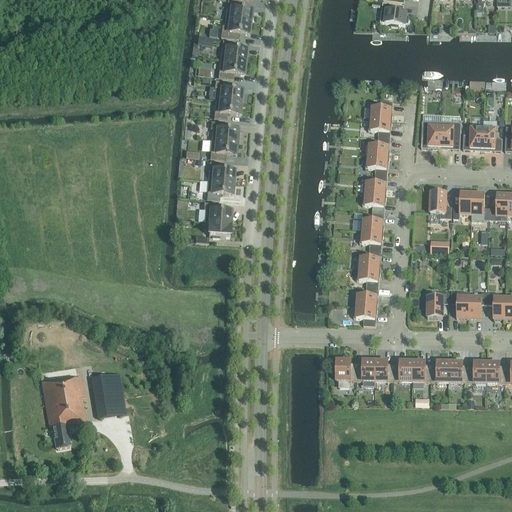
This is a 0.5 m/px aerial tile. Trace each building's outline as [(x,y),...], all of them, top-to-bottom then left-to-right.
[(228,3),(225,21),(250,25),(252,12),(240,11),(240,4),(228,3)] [(380,25),(391,26),(391,29),(398,30),(398,27),(405,28),(405,25),(408,26),(408,19),(406,18),(406,15),(400,14),(401,8),(383,5),(380,25)] [(250,25),(225,21),(225,22),(230,23),(229,29),(222,28),(220,40),(235,42),(236,35),(248,37),(250,25)] [(210,32),(209,39),(217,40),(218,33),(212,32),(210,32)] [(222,43),(220,62),(245,65),(246,52),(234,51),(235,45),(222,43)] [(245,65),(220,62),(218,81),(231,82),(231,76),(243,77),(245,65)] [(217,91),(215,102),(240,105),(242,93),(230,91),(230,85),(215,83),(214,90),(217,91)] [(240,105),(215,102),(213,121),(226,123),(227,116),(239,117),(240,105)] [(370,110),(369,122),(392,124),(392,116),(393,105),(381,104),(380,111),(370,110)] [(378,134),(378,142),(390,142),(391,131),(392,124),(369,122),(368,134),(378,134)] [(213,131),(211,143),(236,145),(237,133),(225,132),(226,125),(211,124),(210,131),(213,131)] [(421,151),(440,152),(441,125),(422,124),(421,151)] [(441,125),(440,152),(460,152),(461,126),(441,125)] [(463,153),(482,153),(483,129),(471,129),(471,138),(468,138),(464,138),(463,153)] [(483,129),(482,153),(502,154),(502,141),(495,141),(496,130),(483,129)] [(367,148),(366,159),(389,161),(390,154),(389,154),(390,142),(378,142),(377,148),(367,148)] [(236,145),(211,143),(210,162),(222,163),(223,156),(235,158),(236,145)] [(375,172),(375,179),(387,180),(388,168),(389,161),(366,159),(365,171),(375,172)] [(209,164),(208,183),(233,185),(234,173),(222,172),(222,165),(209,164)] [(364,185),(363,197),(386,199),(387,191),(386,191),(387,180),(375,179),(374,186),(364,185)] [(233,185),(208,183),(206,202),(219,203),(220,197),(232,198),(233,185)] [(431,195),(430,216),(440,216),(440,221),(451,222),(452,210),(445,209),(446,195),(431,195)] [(459,217),(472,218),(472,196),(460,196),(459,210),(453,210),(453,222),(459,222),(459,217)] [(485,197),(472,196),(472,218),(484,218),(483,223),(490,223),(490,211),(484,211),(485,197)] [(386,199),(363,197),(362,208),(373,209),(372,216),(384,217),(385,206),(386,206),(386,199)] [(496,211),(490,211),(490,223),(496,223),(496,219),(508,219),(509,198),(496,197),(496,211)] [(206,212),(205,224),(230,226),(231,213),(219,212),(219,206),(204,205),(203,212),(206,212)] [(361,222),(360,234),(383,236),(384,229),(383,229),(384,217),(372,216),(372,223),(361,222)] [(230,226),(205,224),(210,225),(209,238),(212,238),(212,240),(219,240),(219,239),(229,239),(230,226)] [(370,247),(369,254),(381,255),(382,243),(383,243),(383,236),(360,234),(359,246),(370,247)] [(431,245),(430,257),(449,258),(450,245),(431,245)] [(358,260),(357,272),(380,273),(381,266),(380,266),(381,255),(369,254),(369,261),(358,260)] [(367,284),(366,291),(378,292),(379,281),(380,281),(380,273),(357,272),(357,284),(367,284)] [(355,297),(354,309),(377,311),(378,304),(377,304),(378,292),(366,291),(366,298),(355,297)] [(424,299),(424,308),(424,307),(428,307),(427,321),(443,321),(443,307),(449,307),(449,295),(438,295),(438,299),(428,299),(428,300),(425,300),(425,299),(424,299)] [(456,321),(469,321),(469,300),(457,300),(457,295),(451,295),(451,307),(457,307),(456,321)] [(481,322),(481,308),(487,308),(487,296),(481,295),(481,300),(469,300),(469,321),(481,322)] [(493,308),(493,322),(505,322),(506,301),(494,300),(494,296),(487,296),(487,308),(493,308)] [(377,318),(377,311),(354,309),(354,321),(364,322),(363,329),(375,330),(376,322),(376,318),(377,318)] [(350,384),(356,384),(357,366),(350,366),(350,363),(334,363),(334,374),(337,374),(337,384),(339,384),(339,390),(350,390),(350,384)] [(375,390),(376,384),(375,384),(375,364),(363,364),(363,366),(357,366),(356,384),(363,384),(363,386),(364,386),(364,390),(375,390)] [(388,364),(375,364),(375,384),(376,384),(391,384),(394,385),(394,367),(388,367),(388,364)] [(400,367),(394,367),(394,385),(412,385),(413,364),(400,364),(400,367)] [(425,365),(413,364),(412,385),(431,385),(431,367),(425,367),(425,365)] [(437,367),(431,367),(431,385),(449,385),(450,365),(437,365),(437,367)] [(462,365),(450,365),(449,385),(464,386),(467,386),(468,386),(468,368),(462,368),(462,365)] [(475,368),(468,368),(468,386),(487,386),(487,366),(475,366),(475,368)] [(499,366),(487,366),(487,386),(505,386),(506,369),(499,369),(499,366)] [(119,376),(114,377),(119,405),(118,405),(98,408),(100,421),(126,416),(119,376)] [(114,377),(94,381),(98,408),(118,405),(119,405),(114,377)] [(53,383),(42,385),(44,395),(50,429),(52,429),(53,439),(55,438),(57,451),(69,449),(68,441),(69,441),(68,433),(66,426),(85,423),(81,400),(84,400),(80,380),(68,382),(68,380),(53,383)] [(416,402),(416,410),(429,410),(429,402),(416,402)]
